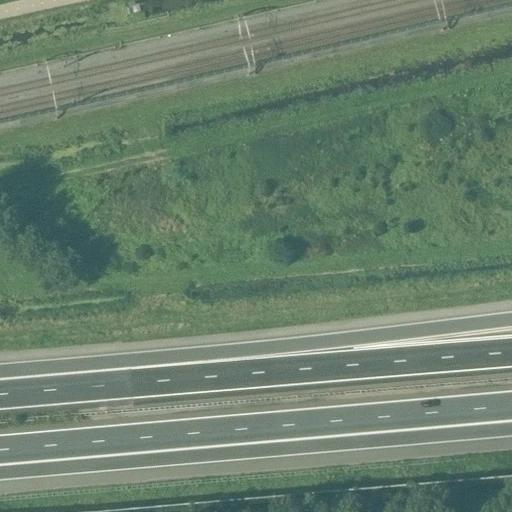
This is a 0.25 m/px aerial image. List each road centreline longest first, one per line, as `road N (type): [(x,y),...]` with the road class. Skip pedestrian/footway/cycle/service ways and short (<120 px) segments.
road 1 (motorway): [(0,450),(511,406)]
road 2 (motorway): [(511,327),(214,377)]
road 3 (motorway): [(511,354),(214,377)]
road 4 (motorway): [(214,377),(0,396)]
